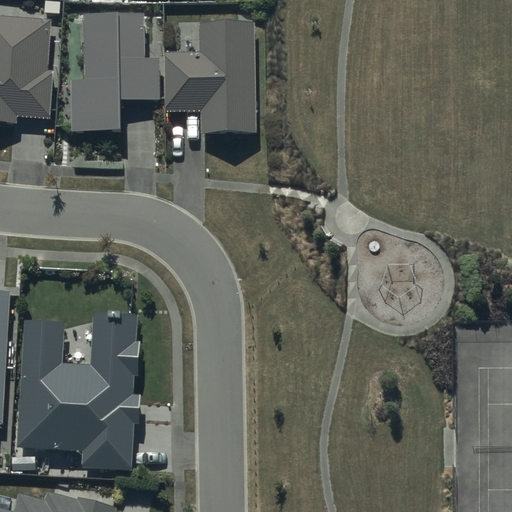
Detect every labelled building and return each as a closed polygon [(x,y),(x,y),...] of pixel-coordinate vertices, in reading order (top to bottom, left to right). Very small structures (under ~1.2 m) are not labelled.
[(145,14),(84,15),(85,81),(71,81),(72,132),(122,131),(121,100),(162,100),(162,60),(146,60),(145,14)] [(51,20),(0,17),(0,123),(18,124),(18,117),(51,118),(54,72),(48,72),(51,20)] [(255,22),(201,24),(202,53),(166,55),(168,112),(203,112),(203,134),(257,133),(255,22)] [(65,323),(25,321),(19,449),(85,452),(84,468),(131,471),(133,425),(139,425),(141,394),(135,394),(136,376),(140,376),(142,343),(137,343),(139,316),(95,314),(92,365),(63,364),(65,323)] [(14,511),(0,508),(0,511),(115,511),(116,509),(79,499),(78,502),(51,495),(49,502),(20,494),(15,511),(14,511)]
